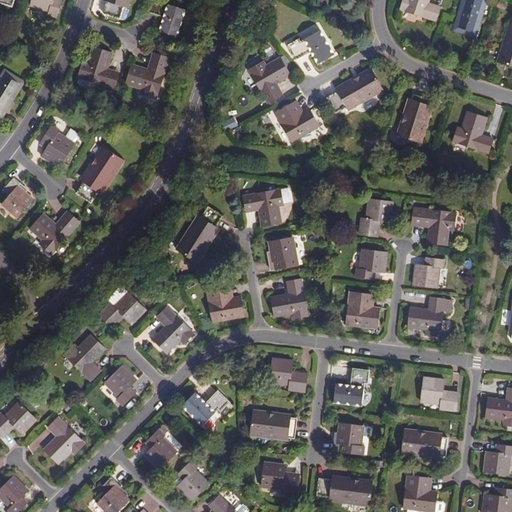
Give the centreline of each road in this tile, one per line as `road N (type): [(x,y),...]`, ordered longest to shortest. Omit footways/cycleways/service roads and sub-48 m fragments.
road 1 (tertiary): [(230,0),(182,140),(129,242),(57,310)]
road 2 (residential): [(83,24),(14,150)]
road 3 (residential): [(511,98),(411,65),(383,47)]
